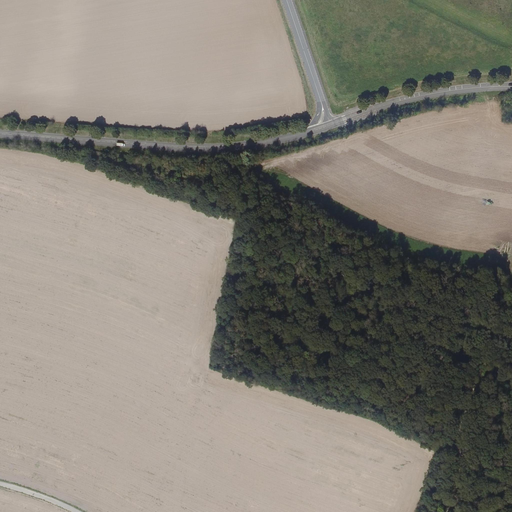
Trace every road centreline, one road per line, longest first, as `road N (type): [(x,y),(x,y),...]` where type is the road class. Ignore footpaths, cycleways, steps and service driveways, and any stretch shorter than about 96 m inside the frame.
road 1 (tertiary): [(0,134),(224,148),(310,131)]
road 2 (tertiary): [(329,124),(452,89),(511,86)]
